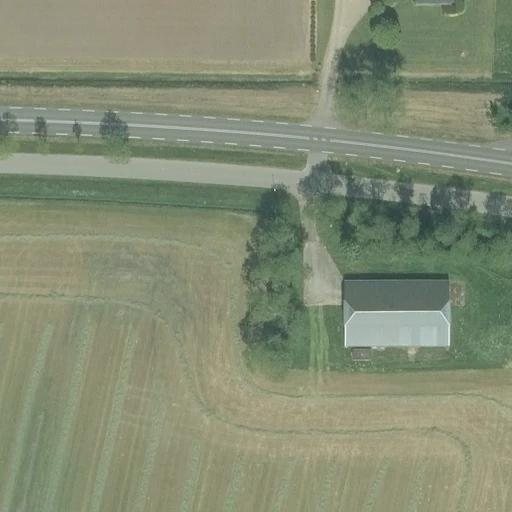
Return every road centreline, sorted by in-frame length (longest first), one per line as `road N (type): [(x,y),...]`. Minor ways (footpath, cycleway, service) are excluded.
road 1 (unclassified): [(511,210),(313,179),(0,168)]
road 2 (secondary): [(511,166),(321,141),(0,120)]
